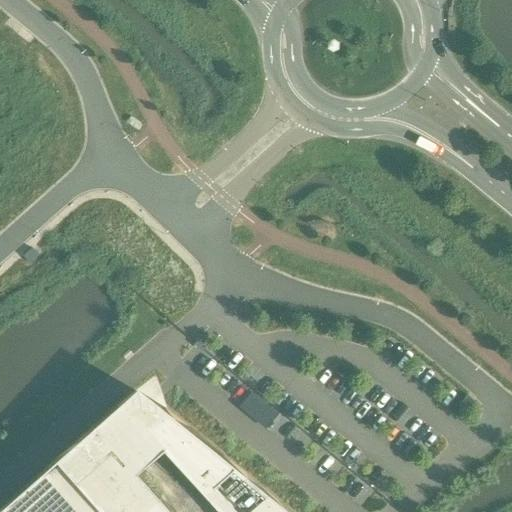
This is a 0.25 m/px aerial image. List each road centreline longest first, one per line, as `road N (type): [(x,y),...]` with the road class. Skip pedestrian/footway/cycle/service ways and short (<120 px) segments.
road 1 (unclassified): [(194,233),(242,277),(405,325),(511,409)]
road 2 (unclassified): [(7,0),(68,53),(114,157)]
road 3 (unclassified): [(194,233),(310,121)]
road 4 (unclassified): [(283,99),(167,208)]
road 5 (secondary): [(310,121),(402,132),(462,160)]
road 6 (unclassified): [(114,157),(0,249)]
